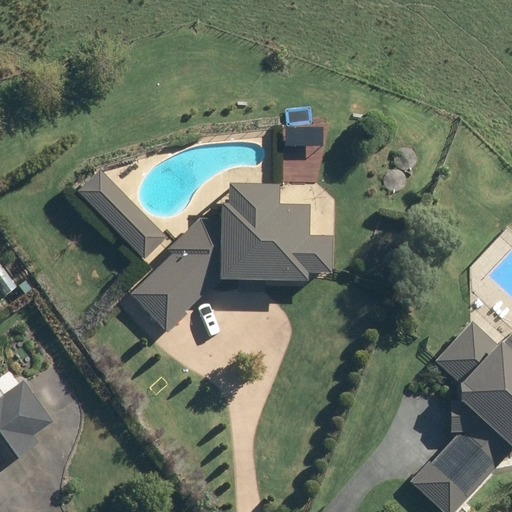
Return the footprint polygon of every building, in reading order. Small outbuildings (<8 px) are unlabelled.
[(382,180),(416,177),(414,154),(380,157),(382,180)] [(135,261),(159,237),(92,170),(68,194),(135,261)] [(223,194),(212,194),(212,206),(120,287),(159,331),(215,281),(327,282),(327,231),(302,230),(302,200),(273,199),(273,182),(223,181),(223,194)] [(0,302),(18,291),(4,269),(7,267),(0,256),(0,302)] [(511,358),(468,316),(432,354),(452,374),(440,434),(402,473),(441,511),(453,511),(511,452),(511,358)] [(0,463),(38,439),(32,430),(53,415),(21,367),(0,381),(0,463)]
